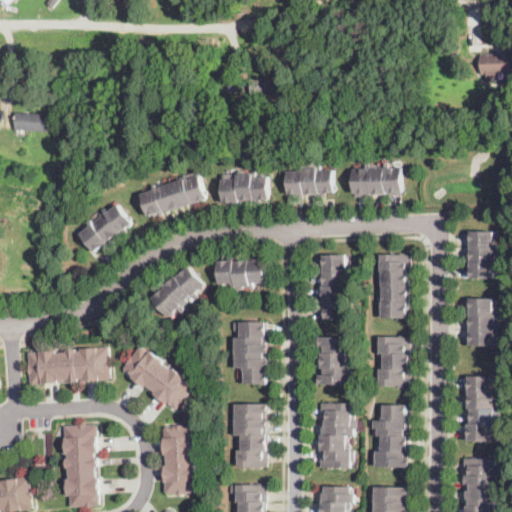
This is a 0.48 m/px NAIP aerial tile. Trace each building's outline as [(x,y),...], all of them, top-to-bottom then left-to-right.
[(59,0),(53,8),(47,3),(49,0),(59,0)] [(509,49),(509,50),(511,50),(511,73),(506,73),(506,74),(504,74),(500,74),(498,74),(499,82),(487,82),(487,74),(482,74),(482,55),(500,54),(500,49),(509,49)] [(273,74),(273,77),(281,77),(282,95),(251,97),(250,79),(258,79),(258,76),(273,74)] [(50,127),(50,132),(16,130),(17,116),(17,113),(51,114),(50,127)] [(374,196),(354,197),(353,169),(404,167),(405,195),(374,196)] [(323,168),(323,170),(335,169),(336,186),(338,186),(339,191),(327,191),(327,195),(299,196),(299,191),(289,192),(289,171),(301,171),(301,169),(305,169),(305,168),(323,168)] [(255,174),(255,176),(258,176),(258,177),(270,177),(271,200),(240,201),(240,205),(235,205),(235,200),(224,201),(223,180),(239,179),(239,174),(255,174)] [(202,176),(205,184),(207,192),(209,191),(210,195),(208,195),(209,198),(200,201),(201,204),(196,205),(195,204),(166,212),(164,213),(165,214),(160,216),(159,213),(150,216),(144,195),(149,193),(148,191),(153,190),(153,191),(156,190),(156,188),(170,184),(170,185),(190,179),(190,180),(202,176)] [(122,205),(131,218),(135,223),(127,229),(129,231),(126,234),(124,231),(121,233),(123,236),(112,244),(110,242),(108,243),(110,245),(105,248),(104,247),(97,253),(82,234),(93,226),(92,225),(110,211),(111,212),(121,204),(122,205)] [(501,255),(501,256),(499,256),(499,261),(500,261),(500,266),(494,265),(494,268),(496,268),(496,273),(495,273),(495,277),(471,277),(472,231),(495,232),(495,244),(501,244),(501,255)] [(347,255),(348,266),(350,266),(350,284),(348,284),(348,291),(349,291),(350,309),(349,309),(349,318),(326,318),(325,303),(324,303),(324,286),(325,286),(325,255),(347,255)] [(410,272),(410,274),(411,302),(410,316),(383,317),(384,287),(383,272),(382,271),(382,255),(413,255),(413,271),(410,272)] [(266,259),(266,263),(268,263),(268,266),(267,266),(267,283),(254,283),(255,288),(251,289),(251,287),(245,287),(245,289),(235,289),(235,288),(233,288),(233,283),(221,284),(220,261),(266,259)] [(192,266),(208,285),(206,287),(207,288),(204,291),(202,289),(198,293),(202,298),(199,300),(194,295),(192,297),(193,298),(191,300),(189,298),(187,299),(190,302),(185,306),(187,309),(183,313),(179,308),(175,312),(176,314),(170,319),(153,299),(167,287),(166,286),(178,276),(179,277),(192,266)] [(495,299),(495,304),(496,304),(496,308),(494,308),(494,312),(499,312),(499,315),(498,315),(498,322),(501,322),(501,338),(498,338),(498,343),(471,343),(471,299),(495,299)] [(270,368),(272,368),(272,373),(270,373),(270,384),(247,383),(246,370),(245,370),(245,367),(238,367),(237,336),(242,336),(242,320),(271,321),(270,368)] [(412,346),(412,353),(411,386),(405,386),(405,387),(400,387),(400,386),(381,386),(381,368),(384,368),(384,355),(378,354),(378,349),(381,349),(381,336),(412,337),(412,346)] [(354,337),(354,353),(349,353),(349,360),(351,360),(351,368),(354,368),(354,384),(321,384),(321,376),(325,376),(325,368),(322,368),(322,353),(325,353),(325,346),(321,346),(321,337),(354,337)] [(143,344),(151,351),(153,348),(167,360),(165,362),(173,369),(175,366),(189,377),(187,379),(196,386),(188,396),(189,397),(183,404),(180,408),(177,408),(170,402),(171,401),(169,399),(168,401),(157,392),(157,391),(148,384),(147,386),(127,370),(126,367),(129,364),(127,363),(143,344)] [(111,347),(112,363),(113,380),(32,385),(30,352),(57,350),(57,353),(69,352),(69,350),(78,349),(78,351),(83,351),(82,349),(111,347)] [(493,375),(493,376),(498,376),(498,388),(499,388),(499,391),(500,391),(502,423),(499,423),(500,439),(470,440),(469,422),(472,422),(472,408),(470,408),(469,375),(493,375)] [(354,401),(354,408),(358,409),(358,418),(361,418),(361,427),(357,427),(357,434),(348,434),(348,437),(350,437),(350,441),(353,441),(353,449),(357,449),(357,460),(354,460),(354,467),(323,466),(323,454),(326,454),(326,449),(322,449),(322,433),(324,433),(324,424),(326,424),(326,420),(323,420),(324,402),(354,401)] [(266,417),(269,417),(269,434),(270,434),(270,466),(239,466),(239,448),(242,448),(242,434),(236,434),(236,402),(271,402),(271,412),(266,412),(266,417)] [(408,405),(408,415),(410,415),(410,420),(407,420),(411,420),(411,430),(408,430),(408,435),(409,435),(409,451),(408,451),(408,458),(409,458),(410,466),(378,467),(378,451),(383,451),(383,436),(379,436),(379,428),(376,428),(376,419),(385,419),(385,405),(408,405)] [(100,451),(100,459),(102,506),(95,506),(72,507),(72,495),(69,495),(68,479),(71,479),(71,468),(68,469),(68,459),(70,459),(70,454),(68,454),(67,438),(67,425),(99,424),(100,451)] [(186,424),(186,426),(198,425),(199,453),(196,453),(197,464),(199,464),(201,493),(169,494),(167,466),(169,466),(168,454),(166,454),(164,427),(174,427),(174,425),(186,424)] [(497,474),(501,474),(501,489),(502,489),(502,498),(498,498),(498,511),(468,511),(468,504),(471,504),(471,498),(469,498),(469,489),(472,489),(472,483),(467,483),(466,458),(497,457),(497,474)] [(32,479),(33,488),(35,488),(36,498),(35,498),(36,509),(9,511),(0,511),(0,483),(4,483),(4,480),(31,477),(32,479)] [(268,501),(268,511),(241,511),(241,501),(238,501),(238,483),(270,483),(270,501),(268,501)] [(354,492),(358,492),(357,501),(353,501),(353,510),(351,510),(351,511),(323,511),(323,500),(324,500),(324,491),(327,492),(327,484),(354,485),(354,492)] [(411,495),(406,495),(406,501),(410,501),(410,510),(409,510),(409,511),(376,511),(377,484),(411,485),(411,495)]
